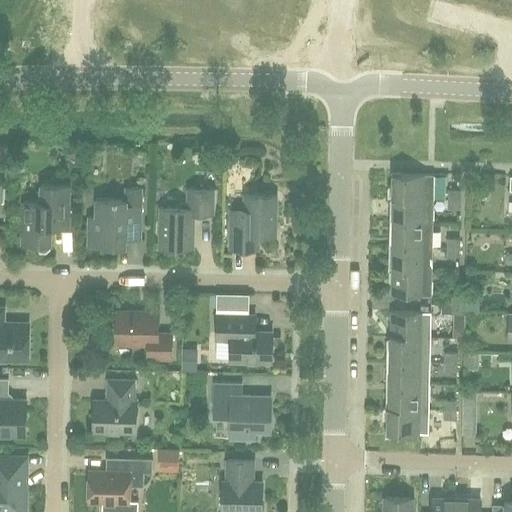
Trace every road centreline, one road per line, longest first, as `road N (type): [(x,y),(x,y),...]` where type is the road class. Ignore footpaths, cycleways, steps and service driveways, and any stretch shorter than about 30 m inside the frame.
road 1 (residential): [(61,276),(336,283)]
road 2 (tertiary): [(87,77),(304,82),(341,92)]
road 3 (residential): [(61,276),(55,511)]
road 4 (residential): [(336,283),(341,92)]
road 5 (residential): [(336,461),(336,283)]
road 6 (residential): [(511,464),(336,461)]
road 7 (tertiary): [(341,92),(384,85),(511,91)]
